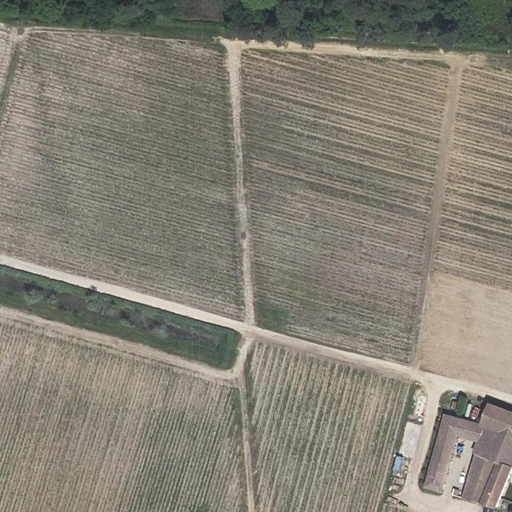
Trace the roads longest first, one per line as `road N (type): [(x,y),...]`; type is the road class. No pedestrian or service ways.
road 1 (track): [(511,397),(0,259)]
road 2 (track): [(251,511),(239,373),(247,329)]
